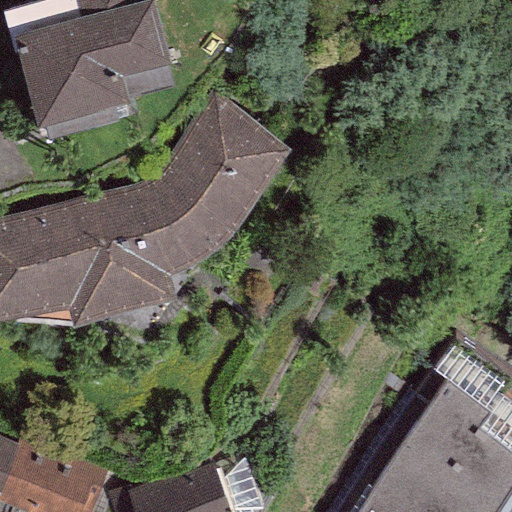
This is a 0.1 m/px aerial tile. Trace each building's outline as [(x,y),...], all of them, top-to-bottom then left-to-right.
[(12,53),(17,52),(37,125),(128,101),(121,75),(167,62),(150,0),(36,0),(0,10),(12,53)] [(43,208),(0,216),(0,316),(67,309),(72,327),(177,296),(168,273),(180,270),(198,259),(218,246),(242,215),(288,150),(213,91),(156,176),(106,192),(43,208)] [(457,341),(343,511),(511,511),(511,389),(499,381),(505,372),(457,341)] [(0,488),(19,443),(0,435),(0,488)] [(90,511),(107,468),(20,436),(19,443),(0,488),(0,500),(31,511),(90,511)] [(172,466),(126,488),(134,511),(232,511),(212,462),(185,469),(172,466)] [(134,511),(126,488),(125,484),(106,491),(113,511),(134,511)]
